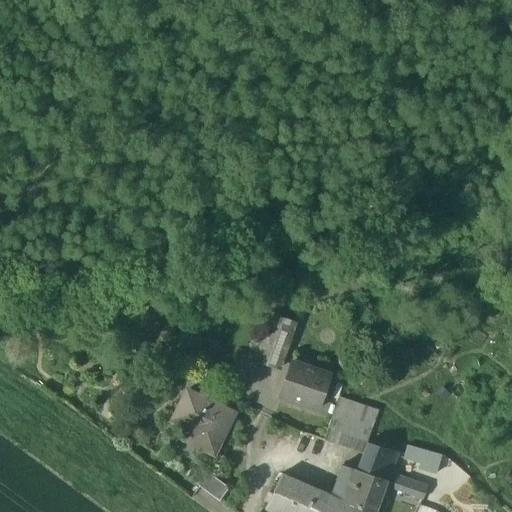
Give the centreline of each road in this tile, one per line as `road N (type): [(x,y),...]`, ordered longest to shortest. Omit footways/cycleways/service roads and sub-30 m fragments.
road 1 (track): [(0,294),(287,305),(480,251),(511,308)]
road 2 (residential): [(253,511),(280,431),(273,384)]
